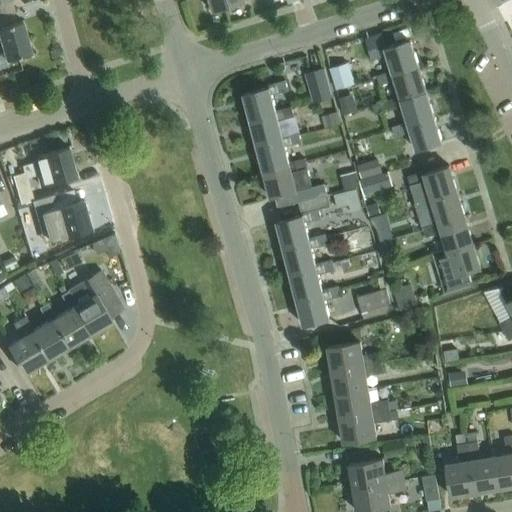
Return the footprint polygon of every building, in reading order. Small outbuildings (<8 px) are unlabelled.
[(204,0),(207,9),(238,0),(204,0)] [(0,52),(2,52),(4,60),(29,53),(20,20),(0,25),(0,52)] [(385,55),(390,71),(391,73),(415,65),(407,39),(383,47),(382,45),(366,50),(369,60),(385,55)] [(350,62),(331,67),(337,88),(355,83),(350,62)] [(399,99),(423,91),(415,65),(391,73),(390,71),(374,76),(377,85),(393,81),(398,97),(399,99)] [(323,70),(305,75),(313,103),(331,99),(323,70)] [(273,114),(273,111),(269,94),(284,90),(282,81),(266,85),(266,87),(241,94),(248,120),(273,114)] [(401,107),(406,122),(407,124),(431,116),(423,91),(399,99),(398,97),(382,101),(385,111),(401,107)] [(339,99),(344,115),(358,111),(353,95),(339,99)] [(375,115),(385,112),(382,102),(372,105),(375,115)] [(291,106),(273,111),(273,114),(248,120),(255,146),(280,140),(279,136),(275,120),(294,115),(291,106)] [(337,113),(322,117),(325,128),(340,124),(337,113)] [(414,150),(439,142),(431,116),(407,124),(406,122),(390,127),(393,136),(409,132),(414,150)] [(295,132),(279,136),(280,140),(255,146),(261,173),(287,166),(286,162),(282,146),(298,142),(295,132)] [(14,175),(20,201),(32,198),(26,176),(37,173),(40,185),(74,176),(65,147),(43,153),(44,157),(32,161),(32,163),(22,165),(24,173),(14,175)] [(325,184),(310,188),(305,169),(302,158),(286,162),(287,166),(261,173),(268,199),(294,192),(296,203),(328,195),(325,184)] [(361,178),(382,172),(378,160),(358,166),(361,178)] [(422,172),(405,176),(408,186),(424,182),(429,198),(430,200),(455,193),(447,166),(422,173),(422,172)] [(360,180),(364,194),(393,185),(388,171),(360,180)] [(356,172),(340,176),(344,191),(359,188),(356,172)] [(429,198),(413,202),(416,212),(432,207),(437,222),(438,225),(463,218),(455,193),(430,200),(429,198)] [(296,203),(299,216),(275,222),(282,248),(307,241),(306,238),(302,223),(321,218),(318,209),(330,206),(328,195),(296,203)] [(63,236),(89,229),(81,200),(59,206),(56,197),(31,204),(35,219),(57,213),(63,236)] [(380,214),(377,204),(367,207),(370,217),(379,214),(380,214)] [(437,222),(421,227),(424,237),(440,233),(445,248),(445,249),(446,251),(471,243),(463,218),(438,225),(437,222)] [(282,248),(288,274),(314,267),(313,264),(309,248),(325,244),(322,234),(306,238),(307,241),(282,248)] [(445,249),(431,253),(434,263),(435,263),(437,269),(444,293),(448,292),(471,285),(467,273),(479,270),(471,243),(446,251),(445,249)] [(14,257),(4,262),(8,271),(19,265),(14,257)] [(314,267),(288,274),(295,300),(321,293),(320,290),(316,275),(332,271),(329,260),(313,264),(314,267)] [(34,268),(26,273),(33,284),(41,280),(34,268)] [(66,290),(74,304),(71,306),(87,334),(109,320),(102,307),(111,302),(106,293),(110,290),(98,270),(79,282),(66,290)] [(13,280),(20,292),(32,285),(25,272),(13,280)] [(409,285),(394,290),(399,309),(415,305),(409,285)] [(321,293),(295,300),(302,326),(328,320),(322,300),(338,296),(336,286),(320,290),(321,293)] [(387,288),(358,296),(364,319),(393,311),(387,288)] [(49,319),(65,347),(87,334),(71,306),(74,304),(66,290),(59,295),(67,308),(53,317),(49,319)] [(511,316),(498,324),(503,333),(511,327),(511,300),(507,303),(511,313),(511,316)] [(27,332),(44,360),(65,347),(49,319),(53,317),(45,303),(37,308),(46,321),(31,330),(27,332)] [(5,346),(21,373),(44,360),(27,332),(31,330),(23,317),(15,322),(23,335),(5,346)] [(511,327),(503,333),(508,342),(511,340),(511,327)] [(328,347),(332,371),(381,363),(380,353),(363,356),(361,342),(328,347)] [(457,348),(444,351),(445,362),(459,359),(457,348)] [(336,395),(368,390),(366,377),(383,374),(381,363),(332,371),(336,395)] [(449,374),(451,387),(468,384),(466,372),(449,374)] [(370,403),(368,390),(336,395),(340,419),(389,411),(387,400),(370,403)] [(389,411),(340,419),(344,443),(376,438),(374,424),(391,421),(389,411)] [(425,422),(416,424),(418,434),(427,432),(425,422)] [(480,459),(477,442),(475,432),(466,433),(468,443),(467,443),(475,493),(499,490),(494,457),(480,459)] [(475,493),(467,443),(465,433),(455,435),(459,462),(446,464),(451,497),(475,493)] [(507,454),(494,457),(499,490),(511,487),(511,436),(504,438),(507,454)] [(383,443),(385,458),(406,454),(403,440),(383,443)] [(349,464),(353,488),(403,480),(402,470),(385,473),(382,459),(349,464)] [(436,474),(422,477),(426,500),(440,498),(436,474)] [(403,480),(353,488),(357,511),(362,511),(390,507),(388,493),(405,490),(403,480)]
